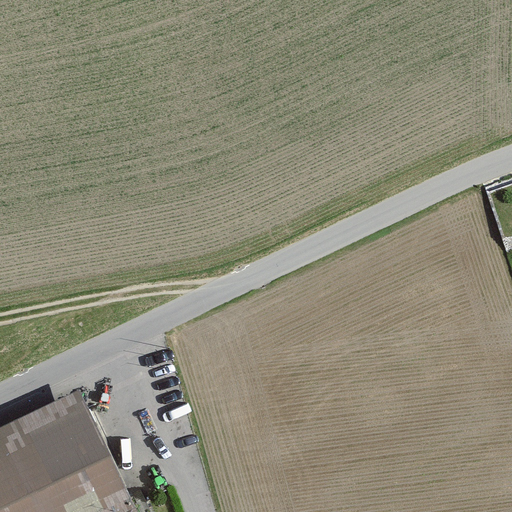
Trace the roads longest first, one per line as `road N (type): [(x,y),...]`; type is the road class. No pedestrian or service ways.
road 1 (tertiary): [(0,393),(511,154)]
road 2 (track): [(0,319),(134,292),(226,289)]
